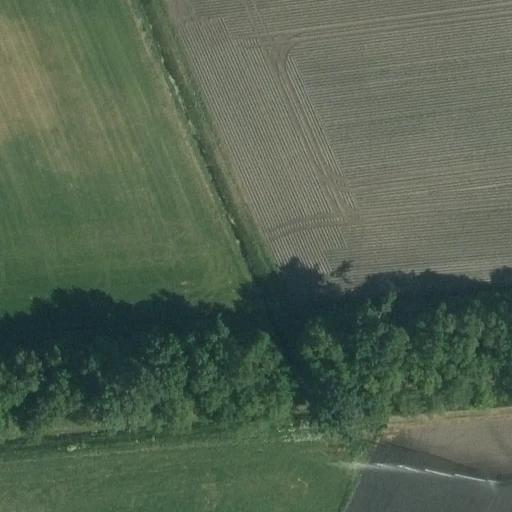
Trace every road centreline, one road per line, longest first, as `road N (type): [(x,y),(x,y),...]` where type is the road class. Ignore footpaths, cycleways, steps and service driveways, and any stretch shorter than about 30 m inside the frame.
road 1 (track): [(511,379),(0,425)]
road 2 (track): [(122,0),(284,400)]
